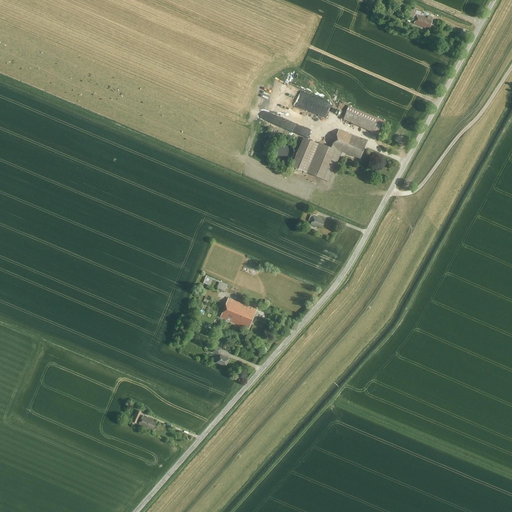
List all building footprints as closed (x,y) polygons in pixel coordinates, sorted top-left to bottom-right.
[(419,14),(421,16),(423,12),(414,8),(410,17),(416,20),(419,14)] [(431,28),(434,22),(433,21),(427,19),(428,18),(421,16),(419,14),(416,20),(415,23),(426,28),(426,26),(431,28)] [(313,96),(285,84),(282,91),(310,103),(313,96)] [(355,97),(354,101),(366,105),(368,101),(355,97)] [(327,119),(266,99),(263,108),(324,128),(327,119)] [(349,107),(343,121),(377,135),(383,122),(349,107)] [(361,158),(368,141),(340,130),(333,148),(304,136),(292,166),(326,180),(338,148),(361,158)] [(290,145),(287,144),(283,144),(281,145),(279,146),(277,149),(276,153),(277,157),(279,159),(281,160),(283,161),(286,162),(289,161),(292,158),(294,154),(294,150),(292,148),(290,145)] [(322,228),(324,221),(320,219),(321,218),(314,216),(311,224),(322,228)] [(203,282),(208,284),(207,286),(209,287),(214,278),(206,274),(203,282)] [(219,281),(217,288),(226,290),(228,283),(219,281)] [(258,310),(229,298),(222,317),(218,315),(215,324),(220,326),(223,319),(250,330),(258,310)] [(228,369),(233,358),(221,353),(223,348),(215,345),(212,353),(218,356),(215,363),(228,369)] [(145,412),(138,410),(133,422),(156,431),(159,423),(143,417),(145,412)]
